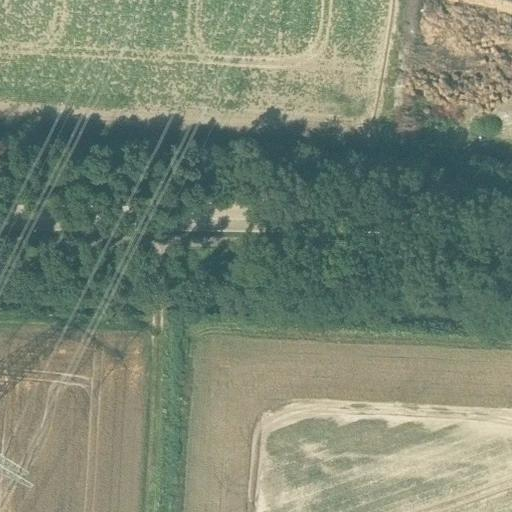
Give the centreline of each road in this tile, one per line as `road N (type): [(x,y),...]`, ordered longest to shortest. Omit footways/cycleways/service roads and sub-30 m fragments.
road 1 (secondary): [(511,224),(0,219)]
road 2 (track): [(150,370),(161,221)]
